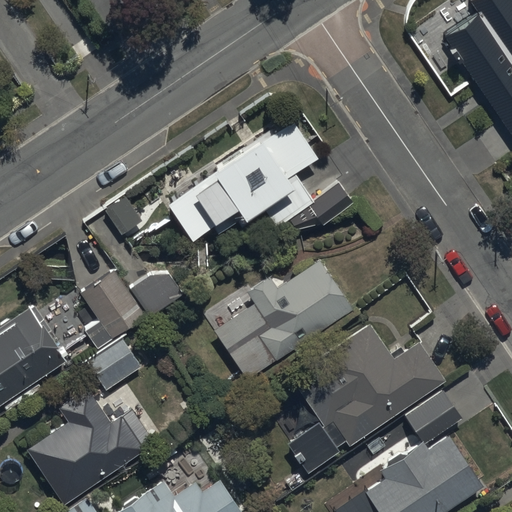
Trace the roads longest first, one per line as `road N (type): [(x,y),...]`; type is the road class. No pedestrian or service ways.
road 1 (residential): [(302,0),(511,305)]
road 2 (residential): [(0,202),(302,0)]
